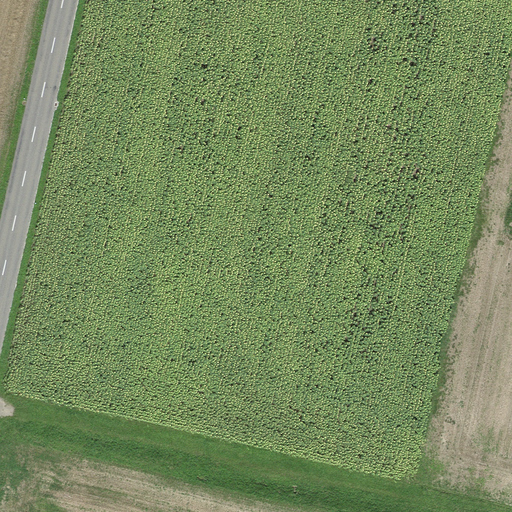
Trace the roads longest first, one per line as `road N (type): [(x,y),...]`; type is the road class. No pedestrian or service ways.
road 1 (track): [(0,406),(492,511)]
road 2 (tertiary): [(0,303),(68,0)]
